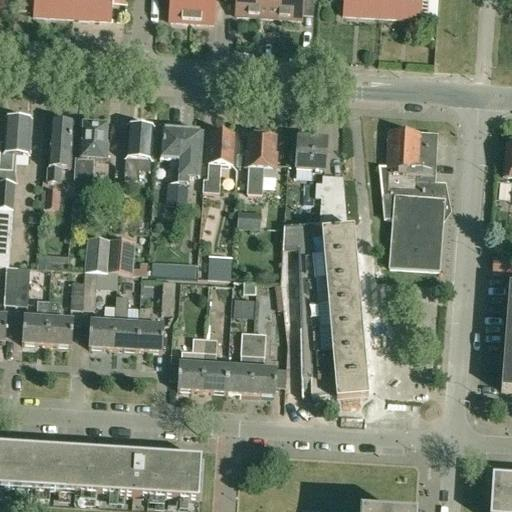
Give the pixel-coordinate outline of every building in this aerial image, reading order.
[(72,22),(73,0),(34,0),(33,19),(72,22)] [(73,0),(72,22),(111,24),(112,0),(73,0)] [(191,26),(192,0),(170,0),(169,25),(191,26)] [(192,0),(191,26),(213,28),(215,2),(226,3),(226,0),(192,0)] [(258,0),(236,0),(236,19),(258,21),(258,0)] [(280,22),(280,0),(258,0),(258,21),(280,22)] [(280,0),(280,22),(301,24),(302,0),(280,0)] [(343,0),(343,18),(382,21),(382,0),(343,0)] [(382,0),(382,21),(421,23),(422,0),(382,0)] [(13,158),(29,159),(30,144),(31,125),(28,124),(26,121),(20,121),(18,124),(6,123),(4,143),(4,146),(0,146),(0,147),(0,173),(12,174),(13,158)] [(70,173),(72,147),(73,127),(70,127),(68,124),(63,124),(60,126),(51,126),(47,185),(60,185),(61,172),(70,173)] [(107,129),(105,129),(103,126),(97,126),(95,128),(83,128),(82,147),(80,147),(79,162),(76,162),(74,197),(91,198),(93,164),(107,164),(108,148),(106,148),(107,129)] [(151,175),(152,153),(154,133),(128,131),(124,183),(137,184),(138,174),(151,175)] [(176,211),(181,134),(173,134),(171,131),(166,131),(163,133),(162,133),(160,163),(170,164),(167,211),(176,211)] [(199,184),(201,156),(202,136),(200,136),(198,133),(193,133),(191,135),(181,134),(176,211),(186,212),(188,183),(199,184)] [(232,170),(233,158),(234,138),(231,137),(231,135),(221,134),(221,137),(210,136),(208,178),(207,186),(204,186),(203,198),(215,199),(218,169),(232,170)] [(276,140),(273,140),(271,137),(264,137),(262,139),(249,139),(248,155),(246,155),(245,170),(249,171),(247,198),(262,198),(264,172),(276,172),(277,157),(275,157),(276,140)] [(434,187),(436,160),(437,140),(390,137),(388,171),(379,170),(383,222),(392,223),(389,271),(438,275),(439,275),(445,187),(434,187)] [(325,175),(326,163),(327,143),(298,142),(296,173),(325,175)] [(342,181),(323,180),(322,188),(316,188),(315,202),(321,203),(319,227),(328,226),(346,225),(342,181)] [(14,187),(0,186),(0,246),(10,247),(14,187)] [(59,194),(45,193),(44,213),(58,213),(59,194)] [(28,226),(39,227),(39,220),(40,216),(37,216),(33,215),(30,218),(29,219),(28,226)] [(263,218),(239,216),(238,234),(262,235),(263,218)] [(174,241),(175,227),(162,226),(161,240),(168,241),(174,241)] [(282,265),(355,259),(353,233),(329,235),(328,226),(319,227),(284,230),(282,265)] [(107,278),(109,247),(88,246),(86,276),(85,288),(83,316),(95,317),(97,293),(98,277),(107,278)] [(109,247),(107,278),(118,279),(131,279),(133,249),(109,247)] [(67,260),(38,259),(37,273),(66,275),(67,260)] [(275,291),(357,284),(355,259),(282,265),(281,288),(275,289),(275,291)] [(209,284),(230,285),(231,264),(210,262),(209,284)] [(511,263),(493,262),(492,278),(511,279),(511,263)] [(153,281),(172,282),(173,279),(173,268),(154,266),(153,281)] [(18,272),(8,271),(6,271),(4,312),(16,313),(18,272)] [(30,272),(18,272),(16,313),(28,314),(30,272)] [(118,279),(107,278),(98,277),(97,293),(117,294),(118,279)] [(277,313),(359,306),(357,284),(275,291),(277,313)] [(254,299),(256,299),(256,285),(250,285),(244,285),(244,299),(254,299)] [(175,287),(163,286),(161,320),(173,321),(175,287)] [(83,316),(85,288),(73,288),(71,315),(83,316)] [(503,369),(501,394),(508,395),(511,395),(511,289),(509,289),(503,369)] [(127,326),(127,316),(128,302),(116,301),(115,311),(115,315),(116,315),(113,353),(137,355),(139,327),(127,326)] [(49,321),(50,307),(38,306),(37,320),(24,319),(22,347),(46,349),(48,321),(49,321)] [(73,323),(59,322),(60,307),(50,306),(50,307),(49,321),(48,321),(46,349),(71,350),(73,323)] [(300,334),(361,329),(359,306),(277,313),(278,315),(283,315),(285,335),(300,334)] [(115,315),(115,311),(104,310),(103,325),(90,324),(89,352),(113,353),(116,315),(115,315)] [(139,327),(137,355),(162,356),(164,329),(150,328),(151,313),(139,312),(139,327)] [(301,358),(363,353),(361,329),(300,334),(301,358)] [(250,398),(254,338),(242,337),(239,370),(227,369),(226,397),(250,398)] [(263,371),(264,369),(265,339),(254,338),(250,398),(275,400),(276,372),(263,371)] [(202,395),(204,344),(195,344),(194,357),(182,357),(181,366),(179,366),(177,394),(202,395)] [(227,369),(216,368),(217,345),(204,344),(202,395),(226,397),(227,369)] [(302,382),(365,376),(363,353),(301,358),(302,382)] [(365,376),(302,382),(302,402),(336,399),(337,404),(367,401),(365,376)] [(0,450),(0,493),(201,506),(204,464),(0,450)] [(511,511),(511,482),(492,482),(489,511),(511,511)]
